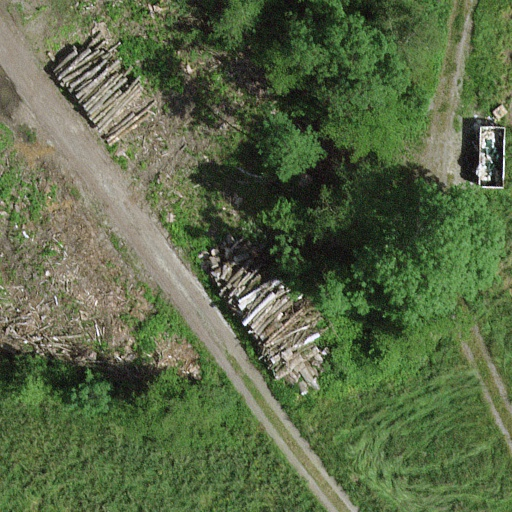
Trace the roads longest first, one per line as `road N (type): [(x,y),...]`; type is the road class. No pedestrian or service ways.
road 1 (track): [(349,511),(0,36)]
road 2 (track): [(462,0),(443,88),(455,302),(511,418)]
